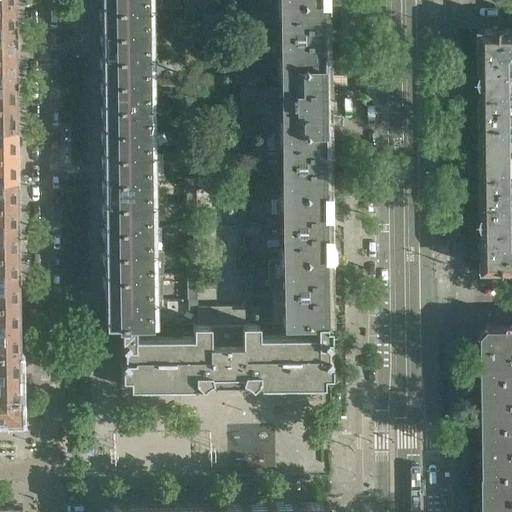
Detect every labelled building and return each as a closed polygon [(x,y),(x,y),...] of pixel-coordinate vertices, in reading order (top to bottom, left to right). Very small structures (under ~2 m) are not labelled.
[(321,66),(321,27),(321,2),(281,2),(281,66),(321,66)] [(11,16),(14,15),(14,7),(11,5),(11,3),(0,3),(0,28),(11,28),(11,16)] [(147,31),(147,6),(101,7),(101,8),(99,9),(99,18),(101,19),(101,31),(147,31)] [(249,35),(249,24),(241,25),(241,35),(249,35)] [(14,41),(11,40),(11,28),(0,28),(0,52),(12,53),(12,51),(14,49),(14,41)] [(511,28),(479,29),(479,40),(482,44),(482,69),(511,68),(511,28)] [(148,55),(147,31),(101,31),(101,32),(99,33),(99,42),(101,44),(102,56),(148,55)] [(249,45),(249,35),(241,35),(241,45),(249,45)] [(12,66),(14,64),(14,56),(12,55),(12,53),(0,52),(0,77),(12,78),(12,66)] [(148,79),(148,55),(102,56),(102,57),(100,58),(100,67),(102,68),(102,80),(148,79)] [(322,130),(322,91),(321,66),(281,66),(282,88),(250,88),(250,80),(242,80),(242,131),(282,130),(322,130)] [(511,68),(482,69),(482,71),(480,77),(482,84),(483,108),(511,108),(511,68)] [(15,91),(12,89),(12,78),(0,77),(0,102),(12,102),(12,100),(15,99),(15,91)] [(148,104),(148,79),(102,80),(102,81),(100,82),(100,91),(102,92),(102,104),(148,104)] [(12,115),(15,114),(15,106),(12,104),(12,102),(0,102),(0,127),(13,127),(12,115)] [(149,128),(148,104),(102,104),(102,105),(100,107),(100,116),(102,117),(103,129),(149,128)] [(511,147),(511,108),(483,108),(483,133),(481,140),(483,146),(483,148),(511,147)] [(15,140),(13,139),(13,127),(0,127),(0,152),(13,152),(13,150),(15,149),(15,140)] [(149,153),(149,128),(103,129),(103,130),(101,131),(101,140),(103,141),(103,153),(149,153)] [(323,194),(323,155),(322,130),(282,130),(283,194),(323,194)] [(511,147),(483,148),(483,151),(481,157),(483,164),(484,188),(511,187),(511,147)] [(13,165),(16,164),(16,155),(13,154),(13,152),(0,152),(0,176),(13,177),(13,165)] [(251,163),(250,152),(243,152),(243,163),(251,163)] [(149,177),(149,153),(103,153),(103,154),(101,155),(101,164),(103,166),(103,178),(149,177)] [(251,173),(251,163),(243,163),(243,173),(251,173)] [(16,190),(13,189),(13,177),(0,176),(0,201),(14,202),(14,200),(16,198),(16,190)] [(150,201),(149,177),(103,178),(103,179),(101,180),(101,189),(103,190),(104,202),(150,201)] [(511,187),(484,188),(484,213),(482,219),(484,226),(484,228),(511,227),(511,187)] [(324,240),(324,219),(323,211),(325,206),(325,202),(323,197),(323,194),(283,194),(284,258),(324,258),(324,254),(326,249),(326,245),(324,240)] [(14,215),(16,213),(16,205),(14,204),(14,202),(0,201),(0,226),(14,226),(14,215)] [(150,226),(150,201),(104,202),(104,203),(102,204),(102,213),(104,214),(104,226),(150,226)] [(251,227),(251,216),(243,216),(244,227),(251,227)] [(17,240),(14,238),(14,226),(0,226),(0,251),(14,251),(14,249),(17,248),(17,240)] [(150,250),(150,226),(104,226),(104,227),(102,228),(102,238),(104,239),(104,251),(150,250)] [(252,237),(251,227),(244,227),(244,237),(252,237)] [(511,267),(511,227),(484,228),(485,253),(482,256),(482,268),(511,267)] [(151,275),(150,250),(104,251),(104,252),(102,253),(102,262),(104,263),(105,275),(151,275)] [(14,264),(17,263),(17,254),(14,253),(14,251),(0,251),(0,276),(15,276),(14,264)] [(325,322),(325,283),(324,258),(284,258),(285,323),(316,323),(325,322)] [(151,299),(151,275),(105,275),(105,276),(103,277),(103,286),(105,288),(105,300),(151,299)] [(17,289),(15,288),(15,276),(0,276),(0,300),(15,301),(15,299),(17,297),(17,289)] [(252,291),(252,280),(244,281),(244,291),(252,291)] [(252,301),(252,291),(244,291),(244,301),(252,301)] [(151,324),(151,299),(105,300),(105,325),(120,324),(134,324),(151,324)] [(15,314),(18,312),(17,304),(15,303),(15,301),(0,300),(0,325),(15,326),(15,314)] [(330,383),(330,322),(325,322),(316,323),(316,336),(258,337),(258,323),(245,323),(193,324),(193,337),(134,338),(134,324),(120,324),(121,385),(206,384),(206,388),(207,389),(208,390),(209,391),(211,391),(212,391),(214,390),(214,389),(215,387),(215,384),(236,384),(236,387),(237,389),(238,390),(239,390),(241,391),(242,390),(243,390),(244,389),(245,387),(245,384),(329,383),(330,383)] [(18,339),(15,337),(15,326),(0,325),(0,350),(16,350),(15,348),(18,347),(18,339)] [(511,327),(491,328),(486,334),(486,346),(486,352),(511,351),(511,327)] [(16,363),(18,362),(18,354),(16,352),(16,350),(0,350),(0,375),(16,376),(16,363)] [(511,351),(486,352),(486,356),(486,376),(511,376),(511,351)] [(0,415),(16,415),(16,376),(0,375),(0,415)] [(511,376),(486,376),(487,397),(487,403),(487,424),(511,423),(511,376)] [(511,423),(487,424),(487,445),(488,451),(488,473),(511,472),(511,423)] [(331,438),(331,424),(330,424),(326,424),(321,424),(321,438),(329,438),(331,438)] [(511,511),(511,472),(488,473),(488,494),(488,500),(488,511),(511,511)] [(327,511),(327,504),(325,504),(325,502),(269,503),(268,511),(327,511)] [(217,511),(218,504),(217,504),(217,505),(209,505),(209,503),(112,504),(107,504),(107,511),(217,511)] [(268,511),(269,503),(218,503),(218,504),(217,511),(268,511)]
